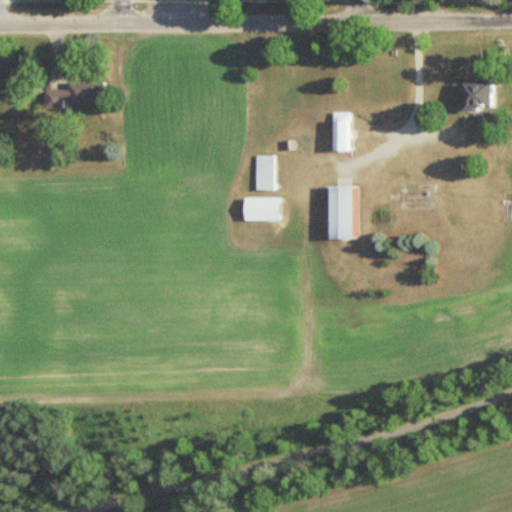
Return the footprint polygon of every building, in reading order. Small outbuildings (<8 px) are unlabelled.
[(93,104),(93,82),(64,81),(64,89),(41,89),(41,104),(93,104)] [(495,108),(494,82),(456,83),(456,108),(495,108)] [(329,150),(348,150),(348,112),(329,112),(329,150)] [(254,190),(274,190),(274,155),(254,155),(254,190)] [(358,185),(325,185),(325,238),(358,238),(358,185)] [(241,219),(276,219),(276,197),(241,197),(241,219)] [(389,225),(389,205),(369,205),(369,225),(389,225)]
